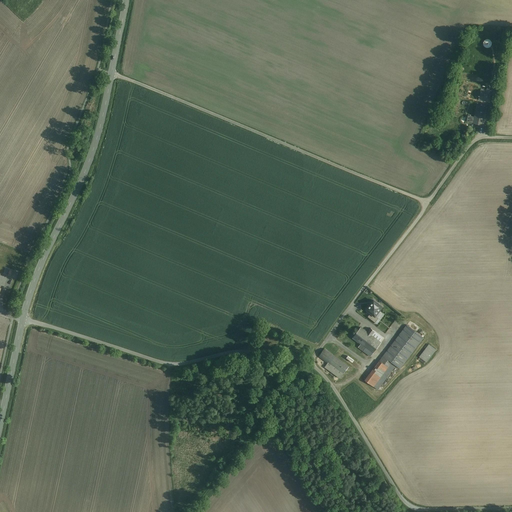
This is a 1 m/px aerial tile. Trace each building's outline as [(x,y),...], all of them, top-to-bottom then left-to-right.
[(492,92),(481,89),(479,99),(490,102),(492,92)] [(487,108),(477,105),(473,123),(483,125),(487,108)] [(383,307),(375,301),(371,305),(370,305),(367,310),(371,313),(375,316),(379,311),(383,307)] [(378,318),(375,316),(371,313),(368,317),(375,323),(379,318),(378,318)] [(424,339),(407,326),(383,358),(400,371),(424,339)] [(381,343),(360,328),(352,339),(373,354),(381,343)] [(418,358),(426,364),(437,349),(430,344),(418,358)] [(348,368),(325,350),(319,358),(343,375),(348,368)] [(393,371),(379,362),(365,381),(378,391),(393,371)]
